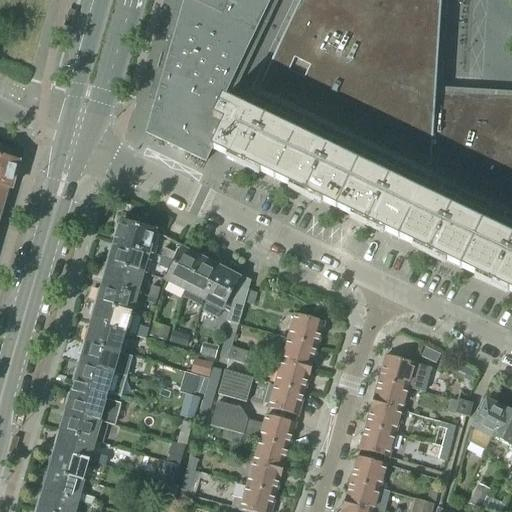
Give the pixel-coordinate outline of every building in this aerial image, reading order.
[(205,163),(211,152),(224,124),(213,119),(222,101),(242,59),(270,0),(184,0),(146,135),(205,163)] [(511,101),(476,99),(434,97),(439,0),(302,0),(260,89),(458,185),(511,210),(511,101)] [(511,241),(511,210),(260,89),(249,115),(511,241)] [(224,124),(211,152),(213,153),(213,152),(511,295),(511,241),(249,115),(234,108),(235,107),(222,101),(213,119),(224,124)] [(0,186),(7,188),(11,190),(19,164),(0,154),(0,186)] [(0,186),(0,207),(5,209),(9,195),(8,195),(7,193),(6,193),(7,188),(0,186)] [(117,238),(115,244),(155,256),(161,236),(154,233),(138,225),(124,218),(122,219),(120,226),(119,226),(117,227),(115,235),(116,237),(117,238)] [(110,251),(106,264),(142,275),(147,257),(154,259),(155,256),(115,244),(113,250),(110,251)] [(175,255),(174,254),(164,249),(161,258),(172,261),(175,255)] [(166,282),(185,291),(202,258),(190,252),(187,253),(187,254),(181,251),(166,282)] [(172,261),(161,258),(158,268),(167,271),(172,261)] [(185,291),(183,299),(201,308),(203,301),(219,270),(214,268),(215,267),(214,264),(202,258),(185,291)] [(105,280),(103,285),(136,295),(142,275),(106,264),(102,278),(104,280),(105,280)] [(206,303),(202,312),(218,320),(223,311),(229,313),(236,288),(234,288),(239,277),(227,270),(224,271),(223,273),(219,270),(203,301),(206,303)] [(239,277),(234,288),(236,288),(229,313),(226,323),(237,327),(244,304),(250,282),(239,277)] [(99,291),(94,306),(130,316),(136,295),(103,285),(102,290),(101,290),(99,291)] [(151,289),(148,299),(157,302),(160,291),(151,289)] [(245,304),(253,306),(256,294),(249,292),(245,304)] [(93,320),(92,325),(125,336),(130,316),(94,306),(91,318),(93,320)] [(294,316),(287,340),(317,349),(324,323),(323,323),(323,324),(294,316)] [(87,331),(83,345),(119,355),(122,344),(125,336),(92,325),(91,330),(90,330),(87,331)] [(136,339),(140,340),(145,341),(148,331),(139,328),(136,339)] [(173,334),(170,344),(186,348),(188,338),(173,334)] [(220,358),(227,360),(234,337),(226,335),(220,358)] [(274,351),(271,360),(311,371),(317,349),(287,340),(284,353),(274,351)] [(83,345),(80,358),(81,360),(82,360),(80,366),(114,375),(127,378),(132,359),(119,355),(83,345)] [(203,345),(200,357),(216,360),(220,349),(203,345)] [(225,371),(245,376),(250,354),(231,349),(225,371)] [(440,356),(425,349),(421,358),(435,365),(440,356)] [(385,357),(378,382),(408,390),(424,394),(430,370),(415,366),(386,358),(386,357),(385,357)] [(279,372),(275,385),(274,387),(304,395),(304,394),(311,371),(271,360),(269,369),(273,370),(279,372)] [(195,362),(191,374),(208,379),(212,366),(195,362)] [(75,372),(73,382),(74,384),(75,384),(75,385),(75,386),(76,386),(108,395),(121,399),(127,378),(114,375),(80,366),(79,371),(78,371),(75,372)] [(208,381),(204,397),(197,423),(196,424),(205,427),(214,393),(213,393),(218,375),(211,373),(208,381)] [(225,373),(218,397),(246,404),(253,380),(225,373)] [(199,378),(195,395),(204,397),(208,381),(199,378)] [(378,382),(372,405),(402,413),(408,390),(378,382)] [(304,395),(274,387),(268,410),(298,418),(304,395)] [(69,408),(67,415),(100,424),(111,427),(117,406),(106,403),(107,399),(74,389),(73,393),(72,395),(69,396),(66,405),(69,408)] [(458,404),(451,402),(448,413),(455,415),(458,404)] [(466,418),(469,419),(473,406),(459,402),(456,415),(466,418)] [(480,414),(477,421),(470,433),(468,444),(485,453),(490,443),(505,412),(498,409),(498,406),(490,402),(488,403),(486,403),(485,405),(483,404),(478,413),(480,414)] [(217,404),(210,428),(223,432),(242,437),(259,441),(259,443),(289,451),(289,449),(296,425),(295,425),(284,422),(278,420),(266,417),(263,426),(247,422),(240,410),(217,404)] [(372,405),(365,428),(395,437),(402,413),(372,405)] [(192,421),(195,412),(184,408),(181,418),(192,421)] [(490,443),(508,452),(511,444),(511,415),(505,412),(506,411),(505,412),(490,443)] [(62,419),(58,433),(94,444),(100,424),(67,415),(65,419),(62,419)] [(180,435),(177,446),(184,448),(190,426),(182,424),(180,435)] [(447,426),(441,448),(449,450),(455,428),(447,426)] [(395,437),(365,428),(359,452),(360,453),(360,451),(389,460),(395,437)] [(94,444),(58,433),(54,446),(56,449),(57,449),(55,454),(96,465),(104,468),(109,448),(94,444)] [(243,439),(225,434),(222,442),(240,448),(243,439)] [(258,444),(252,466),(282,474),(289,451),(259,443),(258,444)] [(503,463),(511,467),(511,444),(508,452),(503,463)] [(170,456),(167,465),(179,468),(184,448),(177,446),(172,445),(169,455),(170,456)] [(441,448),(438,461),(445,463),(449,450),(441,448)] [(50,459),(46,473),(82,483),(85,471),(93,474),(96,465),(55,454),(54,458),(53,458),(50,459)] [(357,458),(350,483),(380,491),(387,467),(358,459),(358,458),(357,458)] [(189,461),(186,471),(194,473),(197,463),(189,461)] [(158,471),(155,482),(158,483),(163,484),(173,488),(179,468),(167,465),(166,464),(163,472),(158,471)] [(252,466),(246,488),(276,496),(282,474),(252,466)] [(194,473),(186,471),(180,494),(188,496),(194,473)] [(45,488),(44,494),(77,503),(82,483),(46,473),(43,486),(45,488)] [(153,503),(158,504),(172,509),(172,508),(174,500),(177,489),(173,488),(163,484),(158,483),(153,503)] [(350,483),(344,506),(364,511),(384,511),(390,494),(380,491),(350,483)] [(469,506),(480,511),(481,509),(489,491),(478,486),(469,506)] [(271,511),(276,496),(246,488),(242,502),(235,500),(233,509),(243,511),(271,511)] [(429,491),(426,503),(434,506),(437,494),(429,491)] [(39,499),(35,511),(36,511),(73,511),(77,503),(44,494),(43,498),(42,498),(39,499)] [(449,506),(458,509),(461,501),(452,497),(449,506)] [(174,500),(172,508),(187,511),(191,511),(193,505),(174,500)] [(430,511),(432,506),(420,503),(418,511),(430,511)]
